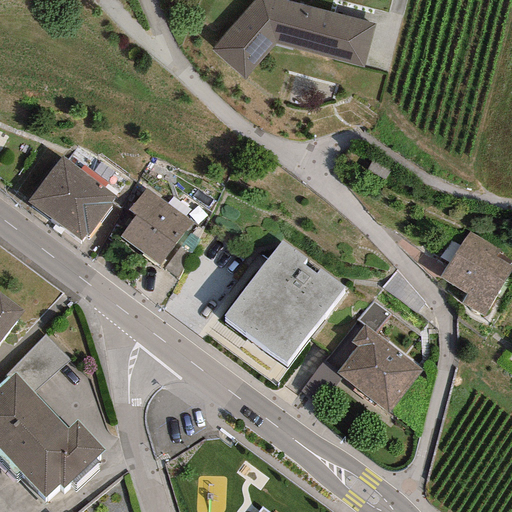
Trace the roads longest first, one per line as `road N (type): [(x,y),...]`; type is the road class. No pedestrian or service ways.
road 1 (residential): [(397,511),(413,484),(448,364),(446,327),(433,299),(369,230),(181,76)]
road 2 (tertiary): [(388,511),(148,329)]
road 3 (residential): [(156,511),(124,400),(148,329)]
road 4 (tertiary): [(148,329),(0,219)]
